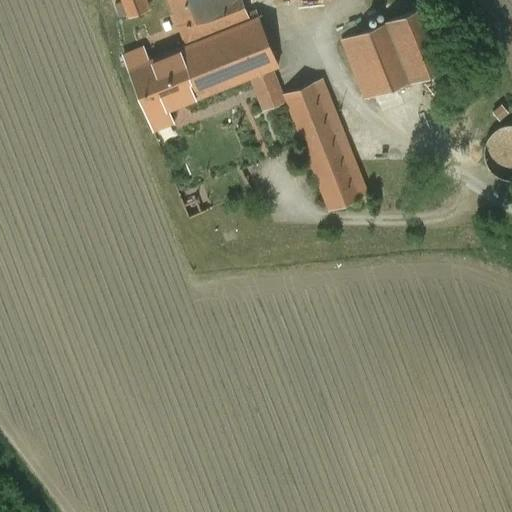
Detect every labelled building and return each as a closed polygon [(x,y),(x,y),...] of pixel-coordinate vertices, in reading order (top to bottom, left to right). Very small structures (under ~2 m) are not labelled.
[(148,8),(144,0),(113,0),(121,19),(148,8)] [(168,0),(185,45),(249,19),(247,13),(241,0),(216,0),(207,4),(205,0),(168,0)] [(432,3),(342,39),(365,98),(455,62),(432,3)] [(256,10),(247,13),(249,19),(258,16),(256,10)] [(148,60),(127,68),(147,117),(278,65),(258,16),(249,19),(185,45),(148,60)] [(144,47),(123,55),(127,68),(148,60),(144,47)] [(365,188),(323,83),(285,98),(327,203),(365,188)] [(511,124),(510,125),(506,125),(501,127),(496,129),(494,131),(491,133),(488,138),(486,142),(485,145),(484,148),(484,153),(484,157),(485,160),(485,162),(487,166),(491,170),(494,172),(497,174),(501,176),(504,177),(511,178),(511,177),(511,124)]
